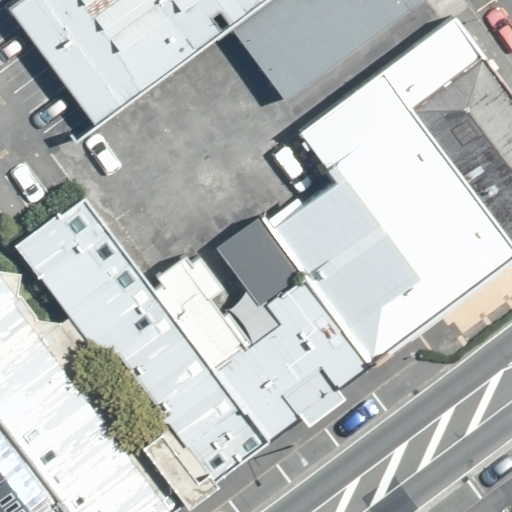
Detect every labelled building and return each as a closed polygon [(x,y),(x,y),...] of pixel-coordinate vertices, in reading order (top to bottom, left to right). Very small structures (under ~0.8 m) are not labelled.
[(346,0),(0,0),(0,19),(62,102),(193,5),(245,75),(346,0)] [(414,0),(345,51),(483,237),(511,215),(511,120),(422,0),(414,0)] [(304,158),(406,294),(483,237),(345,51),(267,109),(304,158)] [(231,212),(333,348),(406,294),(304,158),(231,212)] [(0,207),(0,286),(149,485),(231,424),(119,274),(44,174),(0,207)] [(119,274),(231,424),(333,348),(231,212),(221,198),(119,274)] [(0,286),(0,460),(38,511),(112,511),(149,485),(0,286)] [(0,511),(38,511),(0,460),(0,511)]
